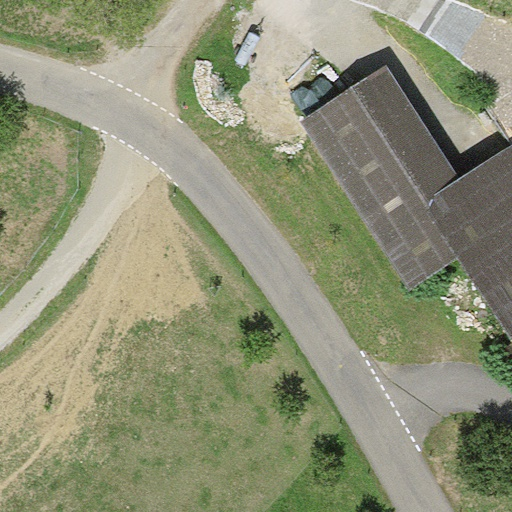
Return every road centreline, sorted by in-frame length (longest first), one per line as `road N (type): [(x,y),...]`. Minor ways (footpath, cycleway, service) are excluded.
road 1 (unclassified): [(421,511),(268,260),(181,153),(116,110),(0,67)]
road 2 (track): [(142,127),(59,267),(0,326)]
road 3 (unknown): [(375,436),(467,388),(511,405)]
road 4 (track): [(116,110),(199,0)]
road 5 (unknown): [(511,63),(397,0)]
